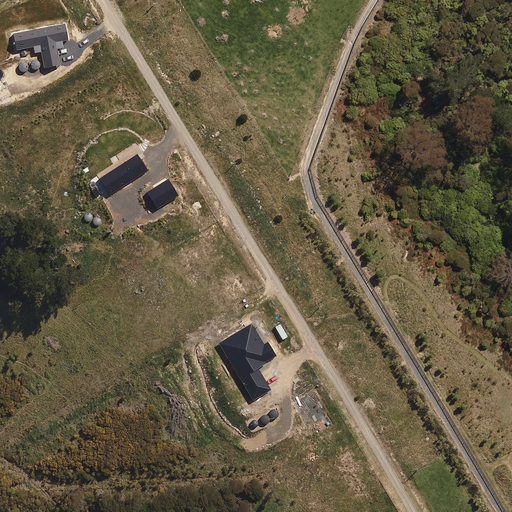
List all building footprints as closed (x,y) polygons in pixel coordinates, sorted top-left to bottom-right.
[(63,41),(68,40),(65,24),(13,34),(16,50),(34,47),(35,52),(42,51),(45,67),(60,64),(57,49),(64,48),(63,41)] [(99,179),(110,195),(148,171),(137,154),(99,179)] [(157,209),(178,196),(168,179),(147,192),(157,209)] [(156,239),(153,231),(146,234),(150,242),(156,239)] [(254,399),(270,389),(257,368),(277,356),(268,342),(264,344),(252,324),(220,344),(254,399)]
